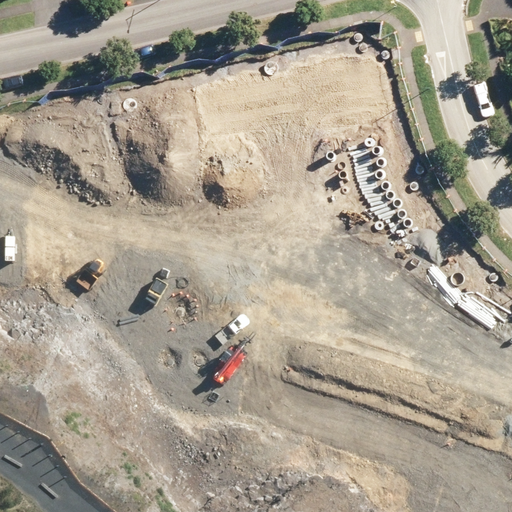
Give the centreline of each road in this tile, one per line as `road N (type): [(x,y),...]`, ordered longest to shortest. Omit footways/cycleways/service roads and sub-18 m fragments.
road 1 (residential): [(90,35),(149,299),(166,341),(196,379),(511,505)]
road 2 (residential): [(437,0),(467,125),(511,204)]
road 3 (residential): [(90,35),(247,0)]
